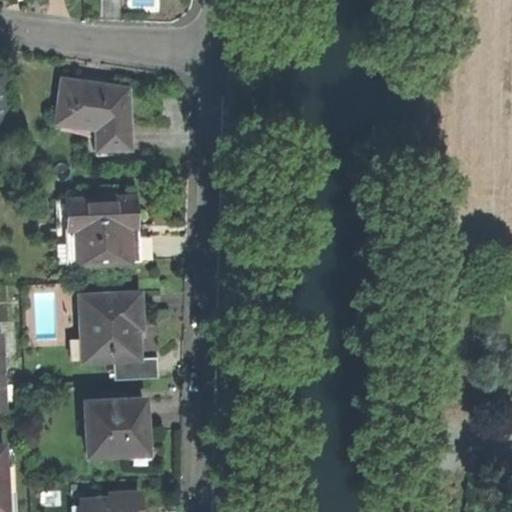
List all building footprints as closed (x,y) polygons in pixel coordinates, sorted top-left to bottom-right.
[(89,148),(124,146),(122,84),(90,79),(53,74),(46,120),(88,127),(89,148)] [(72,260),(124,257),(122,222),(128,221),(127,208),(127,192),(60,196),(63,225),(70,225),(72,260)] [(108,356),(132,355),(130,324),(134,324),(133,309),(132,290),(74,293),(78,358),(108,356)] [(132,355),(108,356),(109,377),(154,375),(152,353),(132,355)] [(88,454),(146,451),(145,428),(143,397),(86,400),(88,454)] [(81,499),(81,504),(81,511),(137,511),(137,493),(111,495),(111,498),(81,499)]
